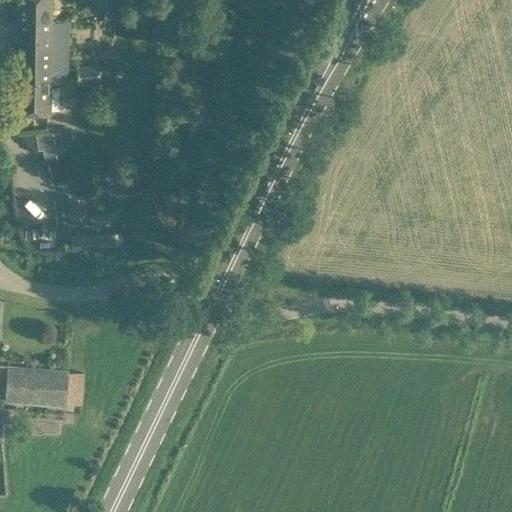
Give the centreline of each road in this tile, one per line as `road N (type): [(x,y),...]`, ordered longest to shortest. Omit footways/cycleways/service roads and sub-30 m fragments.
road 1 (secondary): [(212,294),(370,0)]
road 2 (unclassified): [(212,294),(260,315),(376,307),(511,325)]
road 3 (secondary): [(108,511),(212,294)]
road 4 (unclassified): [(0,279),(65,291),(166,280),(212,294)]
